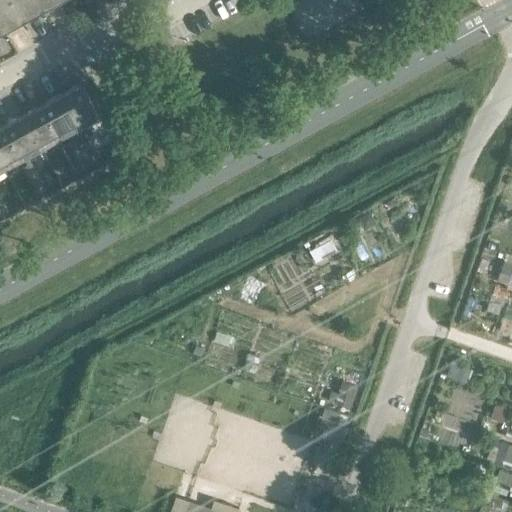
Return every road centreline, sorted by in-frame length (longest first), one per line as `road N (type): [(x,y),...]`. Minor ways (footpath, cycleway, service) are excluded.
road 1 (unclassified): [(511,86),(472,147),(412,324)]
road 2 (residential): [(0,82),(75,40),(202,0)]
road 3 (unclassified): [(412,324),(346,511)]
